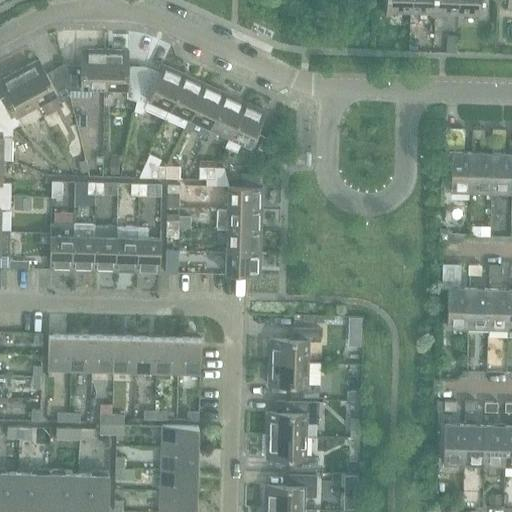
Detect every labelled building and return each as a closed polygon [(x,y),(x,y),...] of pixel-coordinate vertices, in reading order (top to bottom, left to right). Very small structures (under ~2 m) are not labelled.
[(410,10),(410,0),(385,0),(385,14),(389,14),(389,9),(410,10)] [(433,16),(433,0),(410,0),(410,10),(429,11),(429,15),(433,16)] [(457,12),(457,0),(433,0),(433,16),(436,16),(437,11),(457,12)] [(457,0),(457,12),(477,13),(477,17),(481,17),(481,0),(457,0)] [(103,88),(104,49),(80,49),(80,64),(61,64),(69,97),(91,97),(91,87),(103,88)] [(136,101),(144,66),(127,65),(127,50),(104,49),(103,88),(126,88),(125,98),(136,101)] [(69,97),(61,64),(45,73),(38,59),(17,70),(35,104),(55,94),(60,102),(69,97)] [(164,117),(184,74),(163,64),(159,73),(144,66),(136,101),(133,110),(141,113),(143,108),(164,117)] [(16,115),(35,104),(17,70),(0,79),(0,88),(4,95),(0,97),(0,120),(12,128),(20,123),(16,115)] [(184,126),(188,118),(204,83),(184,74),(164,117),(184,126)] [(208,127),(224,92),(204,83),(188,118),(208,127)] [(228,136),(244,101),(224,92),(208,127),(228,136)] [(244,101),(228,136),(224,146),(235,151),(240,142),(249,146),(265,111),(244,101)] [(11,138),(12,128),(0,120),(0,159),(1,159),(2,147),(11,148),(11,138)] [(471,191),(472,151),(460,151),(461,138),(463,138),(464,128),(446,128),(445,151),(451,151),(450,190),(471,191)] [(470,137),(483,138),(484,128),(471,128),(470,137)] [(490,138),(503,139),(504,128),(491,128),(490,138)] [(186,148),(165,147),(166,138),(148,137),(147,160),(185,162),(186,148)] [(491,191),(492,152),(472,151),(471,191),(491,191)] [(511,192),(511,164),(511,152),(492,152),(491,191),(511,192)] [(1,182),(1,159),(0,159),(0,195),(10,195),(10,182),(1,182)] [(214,167),(215,166),(213,166),(216,160),(199,159),(197,165),(197,178),(205,178),(206,167),(214,167)] [(56,163),(55,178),(71,178),(72,163),(56,163)] [(91,164),(91,178),(117,178),(117,164),(91,164)] [(157,165),(157,176),(178,177),(178,165),(167,165),(166,166),(157,165)] [(214,169),(206,169),(205,181),(214,181),(214,169)] [(14,179),(14,194),(47,193),(46,177),(14,179)] [(166,206),(178,206),(178,183),(166,182),(166,206)] [(61,183),(51,183),(50,200),(61,200),(61,183)] [(94,184),(87,184),(86,196),(94,196),(94,184)] [(104,184),(95,184),(94,197),(103,197),(104,184)] [(138,185),(130,185),(129,198),(137,198),(138,185)] [(146,185),(138,185),(137,198),(146,198),(146,185)] [(226,208),(261,209),(261,186),(227,185),(226,208)] [(0,208),(9,209),(10,195),(0,195),(0,208)] [(261,209),(226,208),(216,208),(216,229),(226,229),(260,230),(261,209)] [(71,269),(72,221),(71,235),(49,234),(48,269),(71,269)] [(92,270),(93,235),(93,221),(72,221),(71,269),(92,270)] [(137,237),(137,226),(115,225),(115,236),(114,270),(135,271),(136,237),(137,237)] [(136,237),(135,271),(158,272),(159,237),(146,237),(147,226),(137,226),(137,237),(136,237)] [(260,252),(260,230),(226,229),(225,251),(260,252)] [(8,231),(0,230),(0,267),(8,268),(8,260),(8,253),(8,231)] [(178,239),(178,231),(166,231),(166,239),(178,239)] [(114,270),(115,236),(93,235),(92,270),(114,270)] [(25,238),(25,250),(44,250),(44,238),(25,238)] [(259,274),(260,252),(225,251),(224,273),(259,274)] [(8,260),(8,268),(28,268),(28,260),(8,260)] [(467,327),(468,288),(460,288),(460,264),(441,263),(440,287),(447,288),(446,326),(467,327)] [(467,274),(480,274),(480,263),(467,263),(467,274)] [(168,272),(177,272),(177,264),(164,264),(164,272),(168,272)] [(487,274),(501,274),(500,264),(487,264),(487,274)] [(487,327),(488,289),(468,288),(467,327),(487,327)] [(507,328),(509,290),(488,289),(487,327),(507,328)] [(267,361),(307,362),(308,341),(320,341),(320,328),(292,327),(292,339),(268,338),(267,361)] [(32,344),(41,344),(42,332),(33,332),(32,344)] [(69,370),(70,334),(48,333),(46,369),(69,370)] [(90,371),(91,334),(70,334),(69,370),(90,371)] [(112,371),(113,335),(91,334),(90,371),(112,371)] [(133,372),(134,335),(113,335),(112,371),(133,372)] [(155,372),(156,336),(134,335),(133,372),(155,372)] [(176,373),(177,336),(156,336),(155,372),(176,373)] [(177,336),(176,373),(199,374),(200,337),(177,336)] [(482,362),(503,362),(503,352),(482,352),(482,362)] [(307,384),(307,362),(267,361),(267,384),(290,384),(290,396),(318,397),(318,384),(307,384)] [(31,376),(40,377),(41,365),(31,364),(31,376)] [(1,375),(0,387),(25,388),(25,376),(1,375)] [(40,388),(40,377),(31,376),(30,388),(40,388)] [(43,402),(43,389),(30,389),(29,401),(43,402)] [(170,402),(169,392),(146,392),(147,402),(170,402)] [(184,403),(197,403),(197,393),(175,393),(175,407),(185,407),(184,403)] [(60,403),(83,404),(83,394),(60,394),(60,403)] [(443,409),(455,409),(455,399),(443,399),(443,409)] [(463,410),(475,410),(475,400),(463,399),(463,410)] [(265,434),(305,436),(306,423),(317,423),(318,401),(290,400),(289,412),(266,411),(265,434)] [(483,410),(496,411),(496,400),(483,400),(483,410)] [(30,419),(39,419),(39,408),(30,408),(30,419)] [(154,419),(154,409),(142,409),(142,419),(154,419)] [(154,409),(154,419),(165,419),(166,410),(154,409)] [(68,420),(68,411),(56,411),(56,420),(68,420)] [(68,411),(68,420),(78,421),(78,411),(68,411)] [(110,434),(111,413),(98,413),(97,433),(110,434)] [(111,413),(110,434),(122,434),(123,423),(123,413),(111,413)] [(199,413),(186,413),(186,423),(198,423),(199,413)] [(160,447),(197,448),(197,426),(161,425),(160,447)] [(462,464),(464,425),(443,425),(441,463),(462,464)] [(483,465),(484,426),(464,425),(462,464),(483,465)] [(18,438),(18,426),(6,426),(5,438),(18,438)] [(18,426),(18,438),(30,438),(30,426),(18,426)] [(503,465),(504,427),(484,426),(483,465),(503,465)] [(511,465),(511,426),(504,427),(503,465),(511,465)] [(54,439),(79,440),(79,427),(55,427),(54,439)] [(305,457),(305,436),(265,434),(265,457),(288,458),(288,470),(316,470),(316,457),(305,457)] [(196,469),(197,448),(160,447),(160,468),(196,469)] [(113,467),(123,468),(123,455),(114,455),(113,467)] [(122,479),(123,468),(113,467),(113,479),(122,479)] [(196,491),(196,469),(160,468),(159,490),(196,491)] [(0,507),(16,508),(17,472),(0,471),(0,507)] [(46,509),(47,473),(17,472),(16,508),(46,509)] [(76,510),(77,474),(47,473),(46,509),(76,510)] [(263,507),(303,509),(304,496),(315,496),(316,474),(288,473),(287,485),(264,485),(263,507)] [(77,474),(76,510),(107,511),(108,475),(77,474)] [(195,511),(196,491),(159,490),(158,511),(195,511)] [(122,511),(123,502),(113,502),(112,511),(122,511)]
